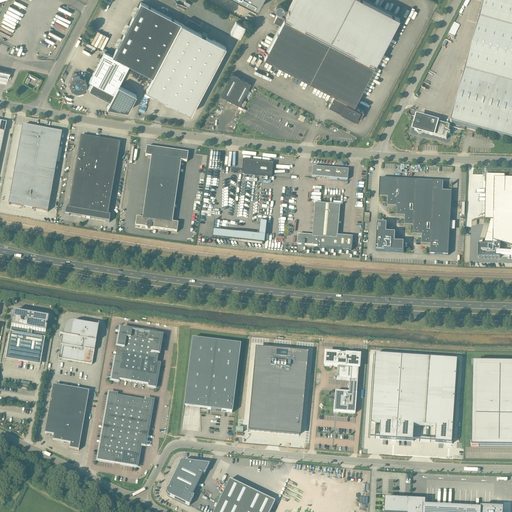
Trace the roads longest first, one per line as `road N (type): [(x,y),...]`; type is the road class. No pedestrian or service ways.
road 1 (trunk): [(0,262),(231,299),(511,318)]
road 2 (trunk): [(511,306),(231,287),(0,251)]
road 3 (unclassified): [(140,500),(168,450),(180,444),(511,469)]
road 4 (unclassified): [(378,155),(36,111)]
road 5 (unclassified): [(378,155),(456,0)]
road 6 (unknown): [(213,168),(218,215),(267,226),(277,218),(282,183),(300,182)]
road 7 (tertiary): [(140,500),(0,435)]
road 8 (unclassified): [(511,161),(378,155)]
road 9 (unknown): [(454,159),(450,251),(410,255)]
road 10 (unclassified): [(36,111),(93,0)]
